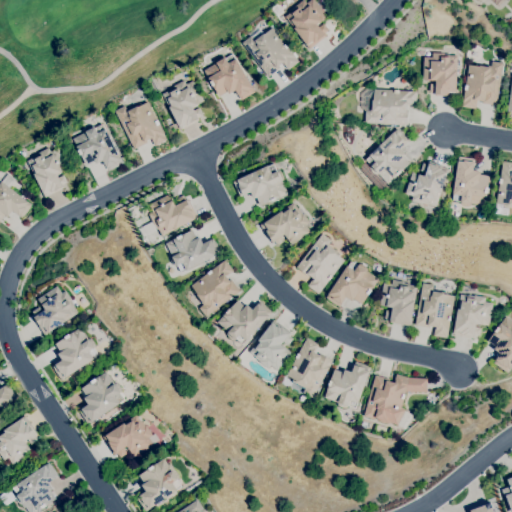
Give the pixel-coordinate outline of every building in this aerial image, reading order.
[(309,49),(285,17),(297,8),(295,6),(301,0),(303,0),(306,3),(310,0),(314,0),(327,16),(317,24),(319,27),(324,24),(329,30),(325,33),(326,36),(309,49)] [(299,62),(288,70),(283,63),(278,66),(280,68),(268,77),(241,43),(250,36),(251,36),(260,29),(264,34),(273,28),(299,62)] [(456,96),(434,95),(435,93),(429,92),(429,84),(435,84),(435,81),(423,80),(424,57),(432,57),(432,53),(443,53),(443,54),(449,54),(449,55),(458,56),(456,96)] [(241,100),(236,90),(229,94),(227,91),(219,97),(204,70),(225,58),(225,59),(232,54),(235,59),(236,59),(255,92),(241,100)] [(475,109),(462,107),(468,65),(479,67),(479,65),(491,67),(492,61),(503,63),(496,105),(482,103),(482,101),(477,100),(475,109)] [(181,130),(162,94),(174,88),(173,86),(184,80),(186,85),(194,81),(204,101),(192,107),(194,110),(199,108),(203,115),(198,118),(199,120),(181,130)] [(407,125),(365,123),(365,111),(360,106),(361,94),(370,86),(374,90),(374,89),(416,92),(416,105),(407,105),(406,110),(408,110),(407,125)] [(134,149),(114,111),(125,106),(128,111),(138,106),(138,107),(147,102),(167,140),(155,146),(151,138),(146,140),(148,142),(134,149)] [(108,171),(103,160),(96,164),(95,161),(86,166),(72,139),(86,132),(85,130),(86,128),(91,126),(94,126),(95,128),(102,124),(104,130),(105,129),(123,164),(111,170),(111,169),(108,171)] [(388,185),(378,174),(376,175),(373,173),(371,171),(369,168),(371,166),(366,160),(370,156),(369,155),(397,129),(408,141),(400,149),(405,154),(403,156),(410,164),(388,185)] [(45,197),(33,174),(34,174),(27,161),(39,155),(38,153),(49,148),(51,152),(58,148),(69,169),(60,173),(57,175),(58,178),(64,175),(67,183),(63,185),(64,188),(45,197)] [(467,207),(464,206),(460,204),(461,201),(452,200),(453,194),(452,194),(459,156),(475,159),(473,170),(480,172),(480,175),(489,176),(485,205),(471,203),(470,206),(467,207)] [(436,207),(428,204),(427,206),(411,200),(412,196),(405,194),(412,172),(424,176),(425,173),(420,171),(423,163),(428,165),(429,161),(443,166),(442,167),(449,169),(441,192),(436,207)] [(511,208),(503,207),(503,205),(496,204),(503,161),(511,162),(511,208)] [(260,206),(256,198),(253,199),(250,192),(240,197),(233,182),(268,166),(273,164),(277,172),(279,170),(282,173),(283,176),(284,180),(282,180),(288,194),(260,206)] [(0,223),(0,181),(1,182),(2,182),(32,205),(30,207),(30,208),(24,216),(23,215),(21,218),(13,211),(8,217),(6,215),(0,223)] [(162,236),(158,229),(157,229),(155,224),(153,225),(148,214),(152,212),(148,205),(168,195),(171,201),(172,200),(175,206),(178,204),(175,199),(183,195),(186,200),(188,199),(198,218),(162,236)] [(278,246),(274,241),(272,243),(260,225),(265,221),(265,222),(281,211),(293,203),(298,209),(299,209),(302,214),(303,213),(309,222),(305,225),(310,232),(292,245),(284,234),(281,236),(285,241),(278,246)] [(181,272),(178,266),(176,267),(172,263),(171,260),(170,257),(172,256),(166,244),(192,230),(196,239),(199,237),(203,244),(213,238),(214,241),(215,241),(219,249),(218,249),(221,253),(186,271),(186,270),(181,272)] [(318,294),(308,286),(312,280),(296,267),(322,234),(331,241),(328,245),(340,254),(338,256),(344,261),(318,294)] [(205,317),(199,308),(204,304),(197,295),(191,286),(225,260),(233,271),(226,276),(229,280),(231,279),(240,291),(205,317)] [(339,307),(337,305),(337,306),(328,300),(326,298),(347,266),(348,266),(351,262),(357,266),(360,263),(368,269),(367,271),(379,279),(362,304),(354,299),(352,301),(346,297),(339,307)] [(410,326),(389,322),(390,320),(384,319),(386,310),(391,311),(392,308),(379,305),(383,283),(391,284),(392,280),(404,282),(404,283),(409,284),(409,285),(417,286),(410,326)] [(447,338),(433,336),(435,327),(430,326),(430,328),(415,325),(422,283),(433,285),(432,291),(441,293),(441,291),(448,293),(447,295),(455,296),(447,338)] [(45,335),(33,318),(35,316),(32,312),(39,307),(42,312),(45,310),(38,299),(57,286),(62,293),(66,291),(72,300),(71,301),(74,306),(78,313),(45,335)] [(474,339),(460,336),(453,334),(460,294),(468,296),(468,295),(474,296),(474,295),(485,297),(484,302),(493,303),(489,326),(476,323),(475,327),(481,328),(479,336),(475,335),(474,339)] [(241,344),(236,339),(234,341),(230,339),(228,337),(227,334),(228,332),(217,322),(238,300),(245,307),(247,305),(252,310),(260,301),(272,313),(246,341),(245,340),(241,344)] [(511,364),(506,373),(493,363),(500,354),(494,349),(495,347),(488,341),(506,317),(511,321),(511,364)] [(277,371),(271,365),(268,369),(259,362),(260,362),(255,358),(255,357),(249,352),(258,341),(258,340),(274,320),(279,325),(280,324),(291,333),(289,336),(293,339),(288,345),(283,342),(281,345),(283,347),(283,346),(291,353),(277,371)] [(61,380),(52,367),(62,360),(58,354),(61,352),(55,344),(80,328),(88,340),(90,338),(93,341),(94,343),(95,347),(93,348),(98,355),(93,358),(93,359),(61,380)] [(312,398),(302,393),(305,388),(295,382),(296,381),(286,376),(306,338),(318,345),(314,353),(318,355),(319,354),(332,361),(312,398)] [(355,408),(348,406),(347,408),(343,408),(340,407),(337,404),(338,403),(324,398),(334,369),(343,373),(344,370),(351,372),(355,361),(371,367),(357,403),(355,408)] [(88,424),(79,411),(88,405),(84,398),(87,396),(81,388),(107,372),(115,384),(116,383),(119,385),(121,388),(122,391),(120,393),(124,399),(119,403),(120,403),(88,424)] [(404,429),(397,425),(397,426),(389,422),(388,423),(384,423),(380,422),(377,420),(378,418),(375,417),(374,419),(363,416),(375,375),(389,379),(389,381),(394,383),(396,374),(408,378),(427,379),(426,392),(405,391),(401,407),(405,410),(404,411),(412,415),(404,429)] [(0,388),(5,386),(6,386),(8,385),(17,398),(0,409),(0,388)] [(120,458),(117,454),(114,455),(106,444),(107,443),(103,437),(106,435),(107,435),(124,423),(137,415),(141,422),(142,421),(145,426),(146,425),(152,435),(148,438),(153,444),(134,458),(126,447),(124,448),(127,453),(120,458)] [(12,465),(8,458),(4,461),(0,454),(0,433),(20,420),(20,419),(25,416),(37,434),(35,436),(37,440),(31,444),(27,440),(25,441),(32,452),(12,465)] [(145,511),(136,498),(146,491),(142,485),(144,483),(139,475),(164,459),(172,471),(174,470),(177,472),(178,474),(179,478),(177,480),(181,487),(177,490),(145,511)] [(37,511),(29,511),(23,504),(17,496),(17,495),(13,488),(18,485),(17,484),(48,463),(51,466),(57,473),(56,474),(58,476),(48,483),(53,489),(50,491),(56,499),(37,511)] [(511,511),(505,495),(504,496),(501,490),(510,487),(507,479),(511,477),(511,511)] [(5,506),(0,498),(0,496),(9,489),(16,499),(5,506)] [(178,511),(197,499),(203,509),(199,511),(178,511)] [(468,511),(468,509),(488,501),(492,511),(468,511)]
